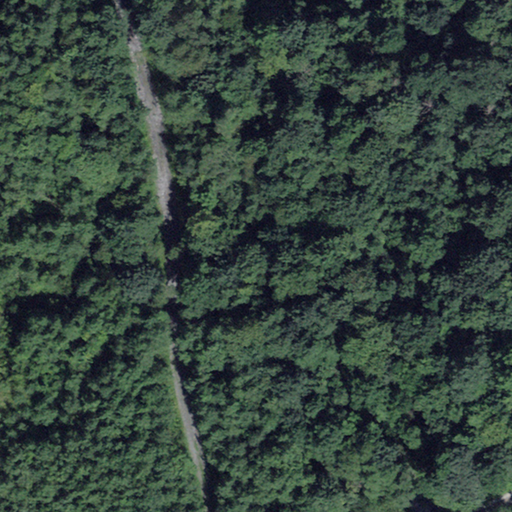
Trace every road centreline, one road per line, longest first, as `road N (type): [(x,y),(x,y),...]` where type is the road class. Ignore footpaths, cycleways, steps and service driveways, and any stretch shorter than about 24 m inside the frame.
road 1 (track): [(202,511),(188,463),(164,235),(124,0)]
road 2 (secondary): [(0,361),(14,511)]
